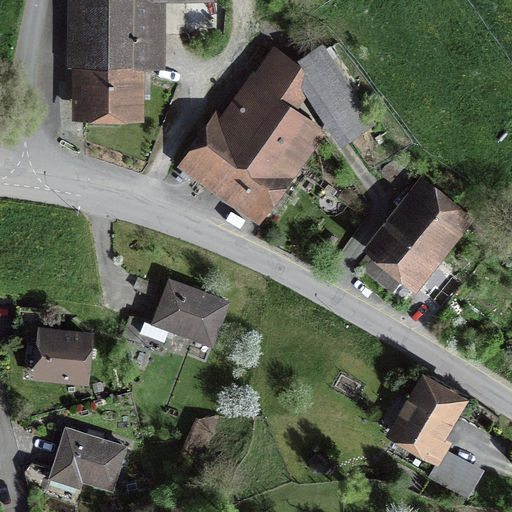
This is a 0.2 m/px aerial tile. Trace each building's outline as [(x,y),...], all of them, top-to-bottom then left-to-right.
[(70,0),(70,61),(76,61),(76,116),(134,116),(134,64),(157,64),(156,0),(70,0)] [(323,40),(297,54),(305,65),(302,82),(307,92),(341,145),(376,123),(323,40)] [(299,105),(307,92),(302,82),(305,65),(297,54),(273,41),(222,108),(217,105),(177,163),(259,223),(328,129),(299,105)] [(380,172),(398,185),(408,171),(391,157),(380,172)] [(476,216),(422,171),(362,243),(370,249),(358,264),(405,302),(476,216)] [(232,297),(169,273),(151,318),(145,316),(140,330),(164,339),(169,326),(213,344),(232,297)] [(110,318),(107,336),(115,337),(117,320),(110,318)] [(95,328),(38,322),(35,347),(27,346),(25,372),(33,372),(33,376),(90,382),(95,328)] [(470,392),(423,366),(384,432),(436,462),(428,476),(467,498),(485,468),(448,447),(453,439),(445,435),(470,392)] [(94,382),(95,391),(103,390),(101,381),(94,382)] [(202,453),(219,414),(199,416),(196,415),(183,445),(202,453)] [(129,442),(66,421),(48,476),(52,477),(47,493),(73,501),(78,485),(80,486),(83,479),(114,489),(129,442)]
